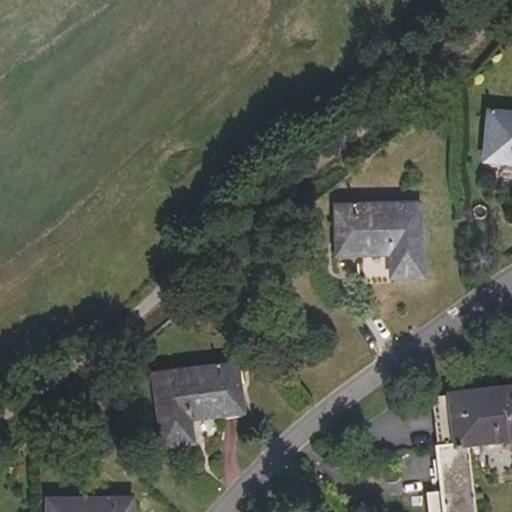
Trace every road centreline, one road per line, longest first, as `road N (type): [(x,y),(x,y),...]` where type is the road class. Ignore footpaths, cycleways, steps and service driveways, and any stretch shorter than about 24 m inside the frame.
road 1 (residential): [(0,443),(511,11)]
road 2 (residential): [(511,273),(379,368),(222,511)]
